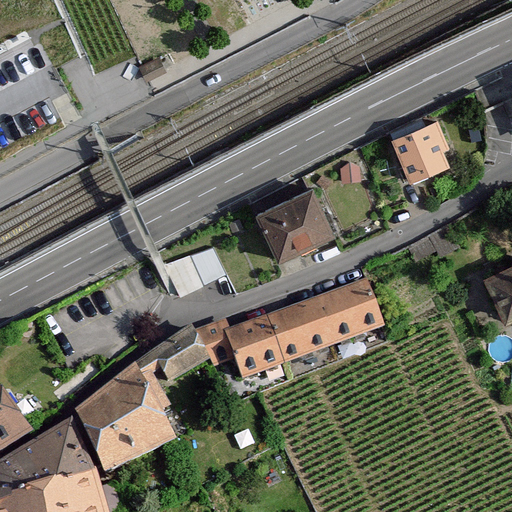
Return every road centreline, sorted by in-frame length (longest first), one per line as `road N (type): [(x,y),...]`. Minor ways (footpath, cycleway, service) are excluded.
road 1 (residential): [(511,167),(454,209),(371,252),(180,323),(0,462)]
road 2 (primary): [(0,301),(511,39)]
road 3 (unclassified): [(0,193),(360,0)]
